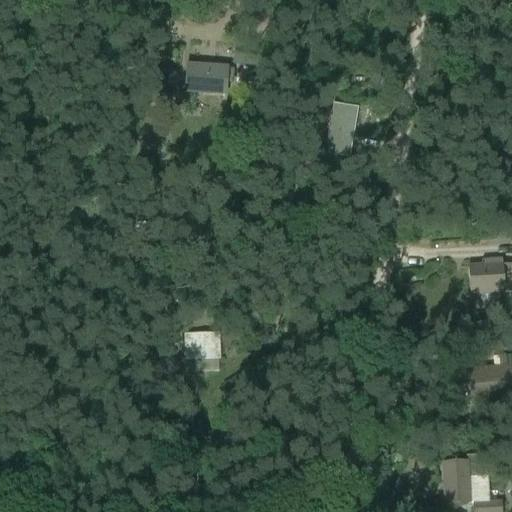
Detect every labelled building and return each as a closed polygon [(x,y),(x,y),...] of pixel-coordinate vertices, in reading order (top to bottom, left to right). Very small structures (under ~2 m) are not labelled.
[(179,98),(236,103),(240,53),(183,48),(179,98)] [(469,317),(511,313),(511,267),(465,271),(469,317)] [(182,383),(217,383),(217,334),(182,335),(182,383)] [(471,409),(511,407),(511,368),(469,370),(471,409)] [(433,511),(488,511),(487,465),(432,466),(433,511)]
